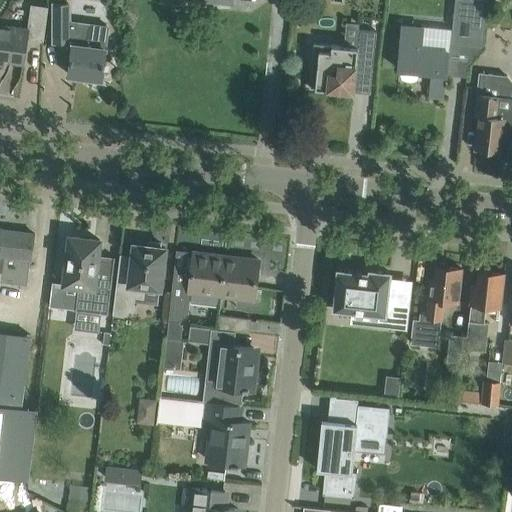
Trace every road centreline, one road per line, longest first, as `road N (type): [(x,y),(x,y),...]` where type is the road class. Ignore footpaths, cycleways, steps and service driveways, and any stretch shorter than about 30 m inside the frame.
road 1 (residential): [(274,511),(311,190)]
road 2 (residential): [(261,183),(0,151)]
road 3 (residential): [(511,214),(311,190)]
road 4 (residential): [(261,183),(282,0)]
